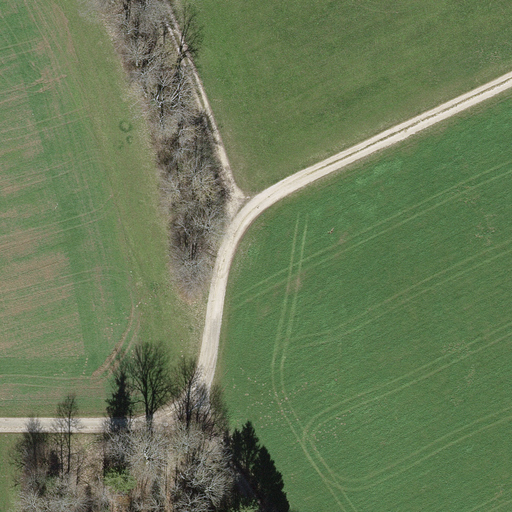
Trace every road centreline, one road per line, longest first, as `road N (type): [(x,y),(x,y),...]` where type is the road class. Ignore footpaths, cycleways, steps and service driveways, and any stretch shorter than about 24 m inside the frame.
road 1 (track): [(228,240),(201,385),(185,418),(140,426),(0,424)]
road 2 (track): [(511,81),(288,187),(248,213),(228,240)]
road 3 (track): [(228,240),(209,119),(155,0)]
